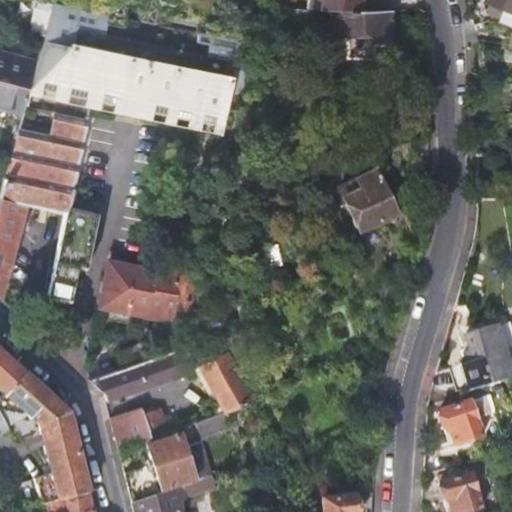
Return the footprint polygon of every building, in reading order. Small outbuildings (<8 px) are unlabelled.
[(111,0),(108,15),(53,3),(37,63),(31,85),(124,105),(138,40),(107,33),(109,23),(124,26),(126,18),(129,0),(111,0)] [(307,0),(305,9),(331,10),(357,11),(359,0),(307,0)] [(359,0),(357,11),(379,11),(381,0),(359,0)] [(511,0),(490,0),(489,5),(493,6),(490,15),(501,19),(505,11),(511,13),(511,0)] [(314,12),(286,7),(283,25),(311,31),(314,12)] [(357,11),(331,10),(331,33),(347,34),(345,56),(371,58),(373,44),(389,45),(389,11),(379,11),(357,11)] [(160,45),(146,110),(225,127),(244,43),(206,35),(204,43),(213,45),(211,55),(160,45)] [(138,40),(124,105),(146,110),(160,45),(138,40)] [(0,106),(23,114),(31,85),(37,63),(0,53),(0,106)] [(0,193),(0,296),(1,297),(25,205),(65,217),(48,297),(69,301),(76,270),(86,272),(97,218),(67,211),(87,120),(55,113),(50,138),(18,131),(9,162),(5,176),(0,193)] [(0,174),(5,176),(9,162),(0,159),(0,174)] [(386,170),(339,189),(360,234),(398,217),(385,188),(394,184),(386,170)] [(185,265),(175,264),(174,268),(161,265),(160,271),(111,262),(107,283),(158,292),(169,287),(182,285),(185,265)] [(107,283),(106,285),(103,306),(118,309),(130,311),(176,319),(178,309),(192,313),(196,283),(182,285),(169,287),(158,292),(107,283)] [(128,320),(130,311),(118,309),(116,317),(128,320)] [(468,389),(469,392),(511,378),(495,325),(470,334),(474,350),(465,354),(468,363),(461,366),(468,389)] [(117,352),(123,369),(153,360),(148,342),(117,352)] [(0,392),(5,396),(26,373),(0,349),(0,392)] [(123,369),(90,380),(105,394),(106,401),(196,371),(220,415),(228,412),(255,402),(228,353),(193,368),(185,349),(153,360),(123,369)] [(456,393),(468,389),(461,366),(448,370),(456,393)] [(69,414),(26,373),(5,396),(0,398),(0,435),(25,420),(40,434),(73,418),(69,414)] [(471,402),(438,413),(444,430),(448,429),(455,445),(483,436),(471,402)] [(112,422),(120,454),(149,443),(168,435),(160,412),(146,419),(143,411),(112,422)] [(234,427),(228,412),(220,415),(204,421),(195,425),(201,440),(234,427)] [(89,494),(73,418),(40,434),(43,446),(57,503),(89,494)] [(149,443),(151,448),(178,439),(176,432),(168,435),(149,443)] [(196,484),(211,479),(200,446),(186,452),(181,438),(178,439),(151,448),(147,449),(155,473),(149,475),(146,468),(125,475),(133,505),(162,495),(195,481),(196,484)] [(471,474),(438,484),(443,502),(448,500),(450,511),(470,511),(482,509),(471,474)] [(216,489),(212,479),(211,479),(196,484),(162,495),(133,505),(134,511),(182,511),(180,503),(216,489)] [(93,511),(89,494),(57,503),(40,507),(40,511),(93,511)] [(355,496),(323,500),(323,511),(361,511),(362,511),(355,496)]
